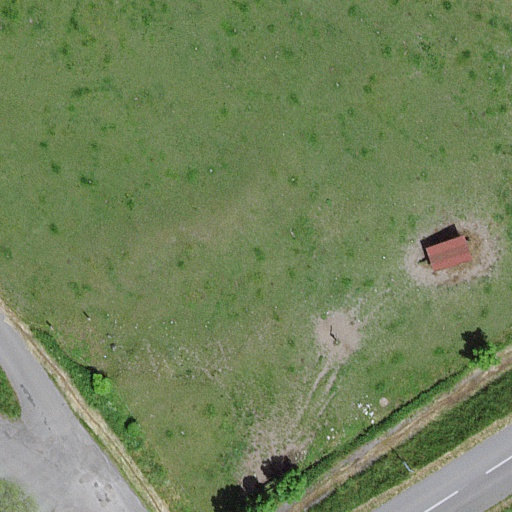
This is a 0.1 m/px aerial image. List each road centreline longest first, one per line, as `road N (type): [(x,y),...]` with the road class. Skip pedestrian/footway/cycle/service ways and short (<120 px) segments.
road 1 (track): [(296,511),(511,363)]
road 2 (unclassified): [(130,511),(0,325)]
